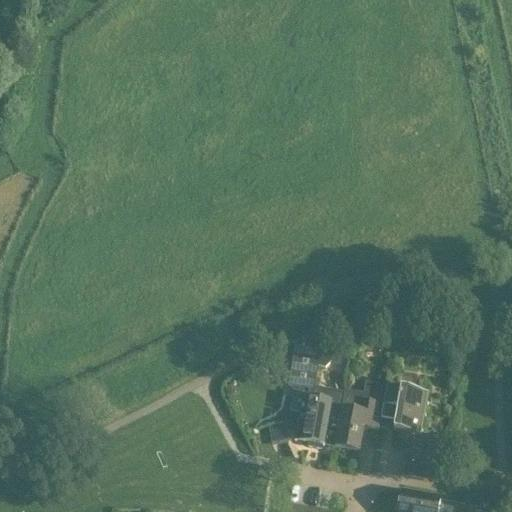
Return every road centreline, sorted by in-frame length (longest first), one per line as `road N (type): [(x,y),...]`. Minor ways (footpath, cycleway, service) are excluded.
road 1 (track): [(0,168),(25,144),(38,114),(48,46),(98,0)]
road 2 (track): [(28,137),(50,178),(2,283),(0,317)]
road 3 (residential): [(354,511),(365,491),(354,478),(274,464)]
